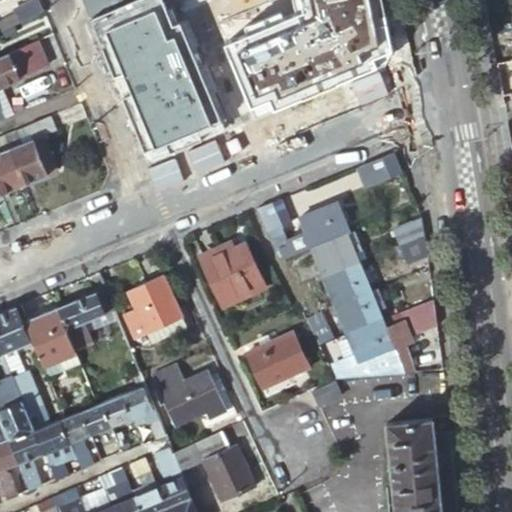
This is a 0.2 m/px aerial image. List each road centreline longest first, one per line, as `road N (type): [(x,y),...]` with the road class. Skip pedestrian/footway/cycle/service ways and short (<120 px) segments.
road 1 (tertiary): [(449,95),(495,305),(511,481)]
road 2 (residential): [(159,208),(415,101),(449,95)]
road 3 (residential): [(159,208),(253,415),(301,443)]
road 4 (residential): [(64,0),(147,212)]
road 5 (residential): [(0,274),(147,212)]
road 6 (unknown): [(0,500),(140,440)]
road 7 (unknown): [(263,141),(262,111),(300,42),(299,0)]
